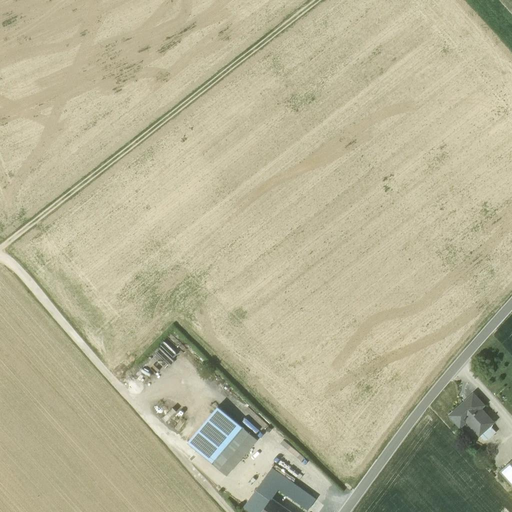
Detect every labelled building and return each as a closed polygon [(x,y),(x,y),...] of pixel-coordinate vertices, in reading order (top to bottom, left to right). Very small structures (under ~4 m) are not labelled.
[(149,361),(146,364),(156,373),(159,370),(149,361)] [(473,394),(450,415),(460,426),(467,420),(479,434),(493,422),(480,408),(483,405),(473,394)] [(219,406),(187,441),(226,475),(257,439),(219,406)] [(511,459),(500,471),(511,484),(511,459)] [(244,506),(252,511),(260,511),(270,500),(277,489),(308,510),(316,499),(272,468),(244,506)] [(286,511),(270,500),(260,511),(286,511)]
